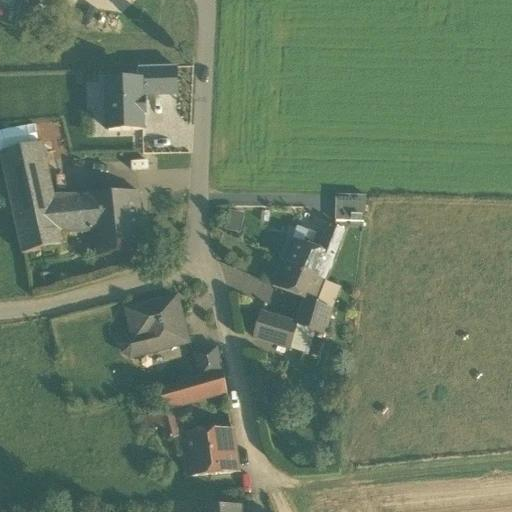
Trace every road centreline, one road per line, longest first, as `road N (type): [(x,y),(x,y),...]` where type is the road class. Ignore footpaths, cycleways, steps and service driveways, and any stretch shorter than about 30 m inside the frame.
road 1 (residential): [(196,260),(206,0)]
road 2 (residential): [(196,260),(219,293),(270,483)]
road 3 (residential): [(0,310),(40,306),(196,260)]
